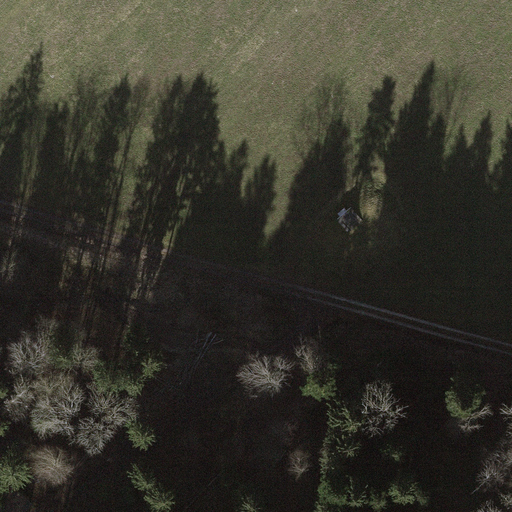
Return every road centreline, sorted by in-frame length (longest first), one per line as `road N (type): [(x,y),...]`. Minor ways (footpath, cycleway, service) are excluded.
road 1 (track): [(0,211),(511,351)]
road 2 (track): [(50,511),(331,304)]
